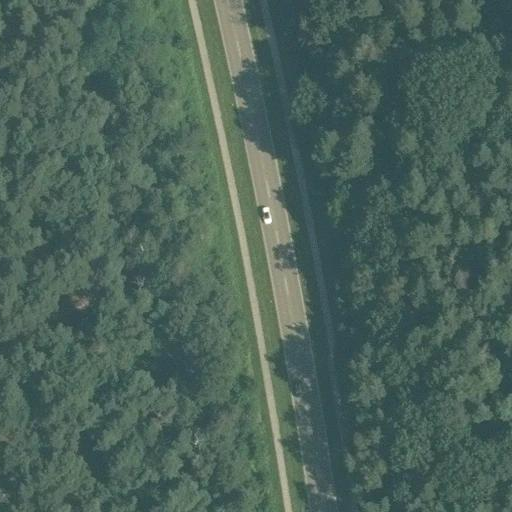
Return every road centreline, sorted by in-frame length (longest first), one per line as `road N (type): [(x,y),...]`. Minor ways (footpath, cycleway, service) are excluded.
road 1 (primary): [(321,511),(225,0)]
road 2 (track): [(511,59),(409,121),(424,363),(435,419),(473,511)]
road 3 (track): [(0,378),(107,312)]
